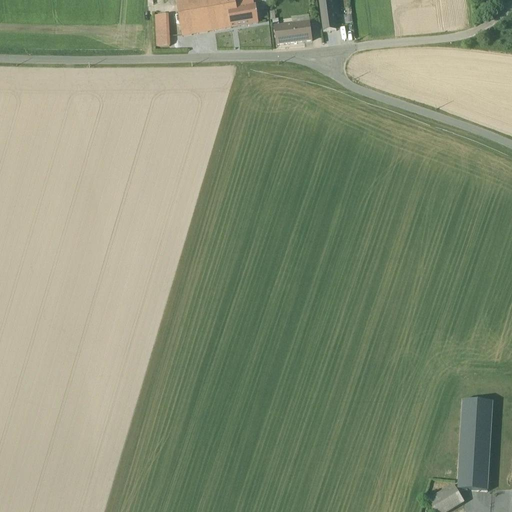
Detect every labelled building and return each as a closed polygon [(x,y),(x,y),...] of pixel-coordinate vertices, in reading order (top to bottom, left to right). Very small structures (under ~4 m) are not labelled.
[(175,0),(181,38),(257,24),(254,6),(253,6),(251,0),(175,0)] [(318,0),(323,34),(335,32),(333,16),(336,16),(337,15),(334,0),(318,0)] [(274,12),(269,13),(270,21),(272,21),(275,46),(311,42),(308,16),(291,18),(291,25),(278,27),(277,21),(275,21),(274,12)] [(168,18),(168,16),(154,17),(155,48),(170,47),(168,18)] [(449,511),(463,504),(452,486),(427,501),(433,511),(449,511)] [(489,508),(490,491),(477,491),(476,507),(489,508)]
